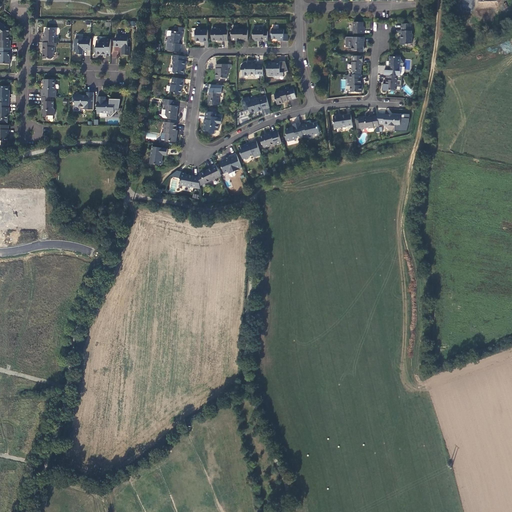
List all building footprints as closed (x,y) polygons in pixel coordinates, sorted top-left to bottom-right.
[(462,0),(462,8),(472,9),(472,0),(462,0)] [(360,20),(351,20),(351,30),(361,30),(361,26),(360,26),(360,20)] [(409,21),(399,21),(399,28),(398,28),(398,33),(399,33),(399,36),(398,36),(398,41),(399,42),(405,42),(405,41),(410,41),(410,35),(411,34),(411,31),(410,31),(410,28),(409,28),(409,21)] [(0,46),(11,47),(11,40),(9,40),(9,28),(0,22),(0,46)] [(217,38),(226,38),(226,24),(222,24),(222,27),(210,27),(210,38),(212,39),(214,39),(215,38),(217,38)] [(183,26),(175,25),(174,29),(171,29),(168,28),(166,29),(166,33),(167,34),(166,40),(171,41),(170,48),(179,50),(180,42),(178,42),(178,36),(179,34),(182,34),(183,26)] [(202,39),(207,39),(206,28),(200,28),(200,25),(196,25),(196,26),(194,26),(194,33),(194,39),(203,38),(202,39)] [(43,32),(43,41),(54,41),(54,32),(55,31),(55,28),(54,27),(46,27),(46,32),(43,32)] [(242,38),(247,38),(246,27),(243,27),(242,27),(232,27),(230,28),(230,38),(240,38),(242,38)] [(262,38),(266,38),(266,29),(264,29),(263,28),(263,27),(251,27),(251,35),(253,37),(262,38)] [(278,39),(286,39),(286,32),(282,32),(282,27),(270,27),(270,37),(276,37),(278,37),(278,39)] [(124,54),(130,54),(130,45),(128,45),(128,38),(129,37),(129,33),(126,33),(124,34),(118,34),(118,39),(114,39),(114,45),(121,45),(121,54),(124,54)] [(362,38),(362,34),(349,34),(349,38),(348,38),(348,42),(349,43),(349,47),(355,47),(356,49),(361,49),(361,44),(360,44),(360,42),(361,42),(361,38),(362,38)] [(83,48),(90,48),(90,37),(81,37),(79,38),(74,38),(74,42),(75,42),(75,47),(76,47),(76,53),(81,53),(83,53),(83,48)] [(105,54),(110,54),(110,38),(100,37),(100,39),(96,39),(96,46),(94,46),(94,50),(96,52),(102,52),(105,52),(105,54)] [(56,45),(56,41),(54,41),(43,41),(43,50),(44,50),(44,57),(52,57),(53,56),(53,50),(55,50),(55,45),(56,45)] [(11,51),(11,47),(0,46),(0,62),(11,63),(11,55),(9,55),(9,51),(11,51)] [(185,59),(186,54),(172,53),(171,58),(172,58),(172,61),(173,63),(172,68),(173,71),(183,72),(184,64),(185,64),(185,59)] [(360,59),(360,53),(350,53),(350,59),(349,59),(349,66),(351,68),(359,68),(359,59),(360,59)] [(393,54),(387,54),(386,63),(388,63),(388,68),(381,67),(381,72),(384,72),(395,73),(398,73),(398,69),(397,69),(397,64),(398,64),(398,54),(393,54)] [(286,69),(283,60),(279,59),(273,61),(272,60),(270,61),(270,60),(265,60),(265,66),(267,67),(267,72),(272,72),(273,74),(276,74),(277,73),(282,72),(282,70),(286,69)] [(258,74),(261,74),(261,62),(254,62),(254,61),(248,61),(248,62),(244,62),(241,62),(239,63),(239,68),(241,69),(241,73),(247,73),(248,72),(254,72),(254,73),(258,74)] [(227,62),(214,62),(214,67),(215,67),(215,70),(214,70),(214,76),(226,76),(226,71),(227,71),(227,62)] [(360,76),(360,72),(347,72),(347,76),(346,76),(346,83),(349,83),(349,89),(360,89),(360,83),(359,83),(359,76),(360,76)] [(394,78),(395,73),(384,72),(384,77),(384,83),(382,84),(382,86),(383,88),(387,88),(390,87),(393,87),(394,83),(395,82),(395,78),(394,78)] [(182,84),(183,76),(171,75),(170,82),(169,82),(168,89),(172,89),(173,91),(180,91),(181,85),(182,84)] [(42,88),(42,95),(51,95),(56,95),(56,88),(55,88),(55,78),(44,78),(44,87),(42,88)] [(0,100),(10,101),(10,91),(9,91),(9,85),(0,84),(0,100)] [(220,86),(208,86),(208,98),(207,98),(207,103),(218,103),(218,91),(220,91),(220,86)] [(295,95),(292,86),(284,88),(283,87),(278,89),(278,90),(273,92),(276,102),(282,100),(281,99),(295,95)] [(85,108),(94,108),(94,91),(91,91),(87,91),(87,95),(83,95),(81,93),(73,93),(73,100),(75,100),(75,104),(81,104),(83,106),(85,106),(85,108)] [(51,100),(51,95),(42,95),(42,104),(42,108),(44,111),(44,115),(48,115),(48,114),(54,114),(55,107),(54,107),(54,100),(51,100)] [(97,95),(97,111),(107,111),(110,115),(119,106),(119,99),(117,97),(109,97),(109,100),(105,100),(105,95),(102,95),(97,95)] [(265,107),(268,106),(265,95),(262,96),(258,97),(257,96),(253,97),(253,98),(248,100),(247,95),(242,97),(241,99),(244,109),(249,107),(250,111),(256,108),(257,109),(261,108),(261,107),(265,106),(265,107)] [(175,103),(175,98),(161,97),(160,102),(163,102),(163,107),(165,107),(164,112),(166,114),(169,115),(175,116),(176,110),(175,110),(175,107),(177,107),(177,103),(175,103)] [(0,100),(0,117),(8,117),(8,111),(10,111),(10,101),(0,100)] [(215,115),(216,110),(205,110),(204,117),(205,118),(205,121),(203,121),(203,129),(207,129),(209,132),(210,131),(214,132),(214,128),(218,128),(218,121),(220,122),(221,115),(215,115)] [(388,112),(376,111),(376,113),(377,120),(383,120),(382,122),(393,122),(393,121),(398,121),(399,115),(399,112),(390,112),(390,113),(388,113),(388,112)] [(347,126),(352,125),(350,112),(337,114),(337,113),(332,114),(333,125),(347,123),(347,126)] [(357,116),(354,116),(355,127),(359,126),(360,127),(363,127),(365,125),(367,124),(367,125),(372,125),(372,124),(377,123),(377,120),(376,113),(370,114),(371,115),(363,116),(363,114),(357,114),(357,116)] [(169,124),(169,120),(164,119),(163,131),(165,131),(164,138),(175,139),(176,132),(175,131),(176,124),(169,124)] [(295,136),(302,134),(299,122),(298,120),(291,122),(292,126),(290,126),(289,125),(284,127),(285,132),(284,133),(285,138),(287,139),(294,138),(295,136)] [(307,121),(299,122),(302,134),(303,135),(306,134),(306,132),(309,132),(310,132),(318,130),(315,120),(308,122),(307,121)] [(9,133),(9,123),(0,123),(0,139),(8,140),(8,133),(9,133)] [(273,142),(281,140),(277,129),(270,131),(270,130),(265,131),(265,132),(258,134),(260,140),(261,140),(262,145),(264,145),(267,144),(269,143),(273,141),(273,142)] [(257,152),(260,151),(255,138),(248,140),(248,143),(246,143),(245,143),(238,145),(241,156),(245,157),(248,156),(249,153),(252,152),(253,155),(257,153),(257,152)] [(167,146),(151,145),(151,148),(152,149),(152,152),(150,154),(149,161),(153,161),(154,162),(159,163),(162,161),(162,159),(161,158),(161,156),(162,155),(162,152),(166,153),(167,146)] [(237,165),(240,164),(235,151),(228,154),(228,157),(225,158),(225,157),(220,158),(219,160),(222,170),(227,168),(228,170),(233,168),(233,169),(238,167),(237,165)] [(204,180),(220,173),(215,162),(210,164),(211,166),(198,172),(198,175),(199,181),(204,179),(204,180)] [(194,186),(199,187),(199,183),(199,181),(198,175),(192,174),(192,173),(188,172),(187,174),(185,173),(184,172),(184,170),(180,170),(179,175),(181,177),(180,183),(186,184),(194,186)]
